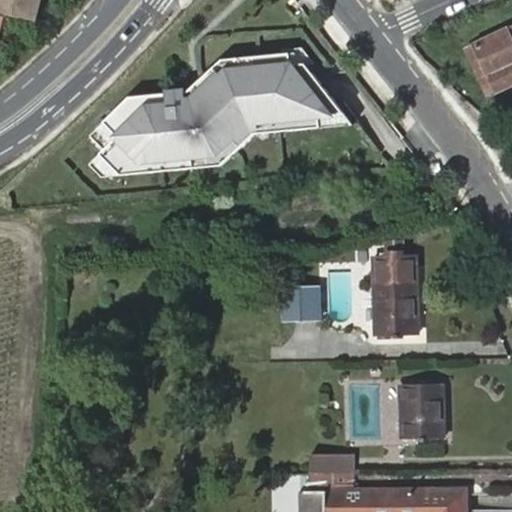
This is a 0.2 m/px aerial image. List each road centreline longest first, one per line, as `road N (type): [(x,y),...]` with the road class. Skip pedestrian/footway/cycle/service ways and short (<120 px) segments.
road 1 (track): [(0,228),(23,227),(37,245),(14,511)]
road 2 (residential): [(374,35),(459,146),(511,233)]
road 3 (secondary): [(0,129),(28,112),(135,0)]
